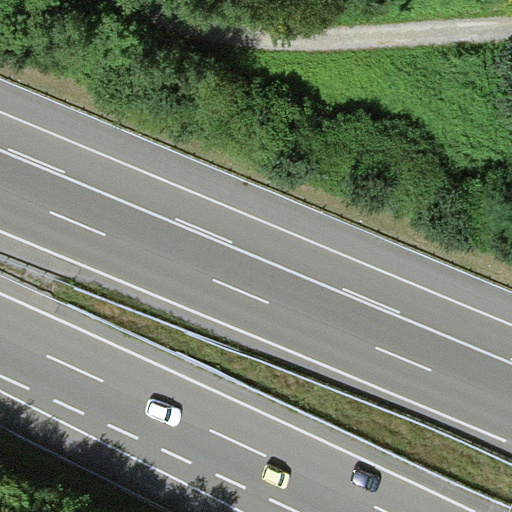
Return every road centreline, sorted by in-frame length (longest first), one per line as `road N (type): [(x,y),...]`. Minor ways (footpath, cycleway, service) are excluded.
road 1 (motorway): [(511,403),(0,190)]
road 2 (motorway): [(0,333),(387,511)]
road 3 (track): [(511,34),(301,41),(181,30),(128,0)]
